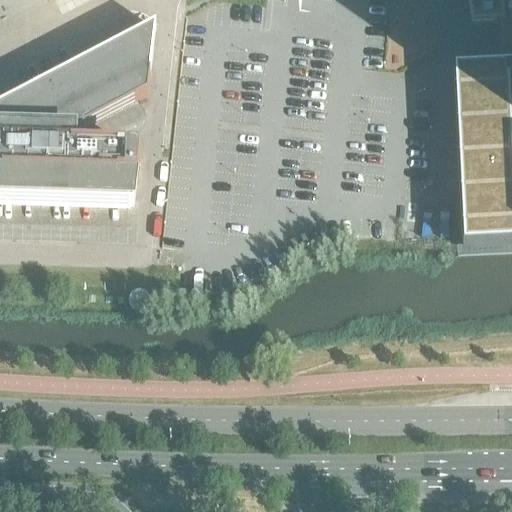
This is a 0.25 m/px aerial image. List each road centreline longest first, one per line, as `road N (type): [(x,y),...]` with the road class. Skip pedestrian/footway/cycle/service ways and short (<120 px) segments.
road 1 (secondary): [(511,435),(427,423),(91,416)]
road 2 (secondary): [(177,467),(411,471),(511,486)]
road 3 (secondary): [(0,459),(177,467)]
